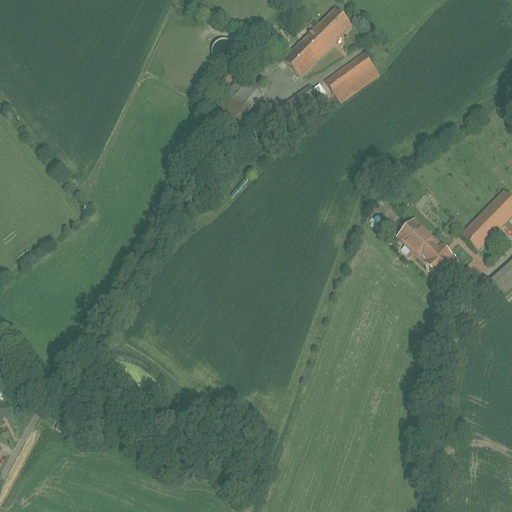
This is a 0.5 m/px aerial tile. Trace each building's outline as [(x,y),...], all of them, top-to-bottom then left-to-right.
[(335,8),(282,64),(302,82),(355,27),(335,8)] [(229,66),(232,63),(235,60),(236,56),(236,52),(235,48),(232,45),(229,42),(225,41),(220,42),(216,44),(213,46),(211,50),(211,54),(212,58),(214,62),(217,65),(221,66),(225,67),(229,66)] [(323,83),(339,107),(380,80),(363,55),(323,83)] [(247,81),(219,116),(234,128),(262,93),(247,81)] [(308,87),(273,114),(285,130),(328,99),(318,86),(312,91),(308,87)] [(511,201),(504,194),(459,238),(478,257),(511,224),(511,201)] [(449,227),(458,235),(465,227),(455,219),(449,227)] [(413,222),(394,240),(440,286),(458,267),(413,222)] [(511,263),(485,287),(499,302),(511,290),(511,263)]
